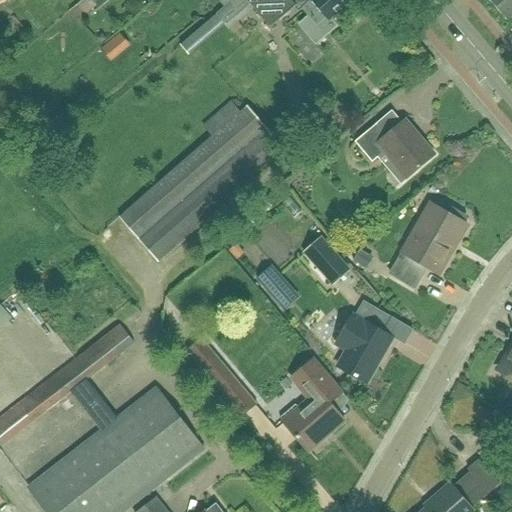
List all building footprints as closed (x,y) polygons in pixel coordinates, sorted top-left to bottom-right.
[(250,5),(245,0),(235,0),(217,16),(226,26),(250,5)] [(245,0),(250,5),(254,10),(270,28),(295,7),(296,6),(290,0),(245,0)] [(305,0),(307,2),(301,7),(302,8),(309,15),(311,18),(302,26),(315,41),(333,25),(329,21),(330,19),(352,0),(305,0)] [(511,0),(491,0),(507,19),(511,15),(511,0)] [(44,125),(38,108),(27,112),(33,129),(44,125)] [(157,263),(285,152),(246,108),(119,219),(157,263)] [(407,178),(433,156),(404,122),(385,138),(375,126),(354,143),(371,163),(385,152),(407,178)] [(438,274),(451,252),(449,251),(454,242),(456,243),(467,225),(464,224),(466,220),(465,216),(452,208),(448,209),(446,213),(430,204),(389,274),(414,289),(426,267),(438,274)] [(348,270),(319,239),(302,255),(330,286),(348,270)] [(256,281),(271,298),(287,283),(272,267),(256,281)] [(362,303),(354,317),(352,316),(335,346),(346,352),(337,368),(366,385),(392,339),(382,333),(390,319),(362,303)] [(0,447),(133,344),(119,326),(0,418),(0,447)] [(511,346),(511,347),(498,371),(511,379),(511,346)] [(214,356),(199,368),(223,396),(237,383),(214,356)] [(295,405),(280,418),(305,448),(308,452),(323,439),(324,439),(331,433),(344,421),(338,414),(328,402),(339,393),(340,393),(322,371),(312,361),(290,380),(299,390),(308,400),(298,409),(295,405)] [(45,511),(123,511),(203,450),(156,390),(28,490),(45,511)] [(511,420),(511,395),(501,413),(511,420)] [(499,485),(478,460),(467,469),(470,472),(452,487),(450,484),(436,496),(438,500),(423,511),(469,511),(472,510),(471,509),(499,485)] [(499,501),(503,511),(505,511),(511,509),(511,493),(506,487),(497,493),(501,500),(499,501)] [(139,511),(165,511),(156,499),(139,511)] [(222,511),(216,503),(204,511),(222,511)]
